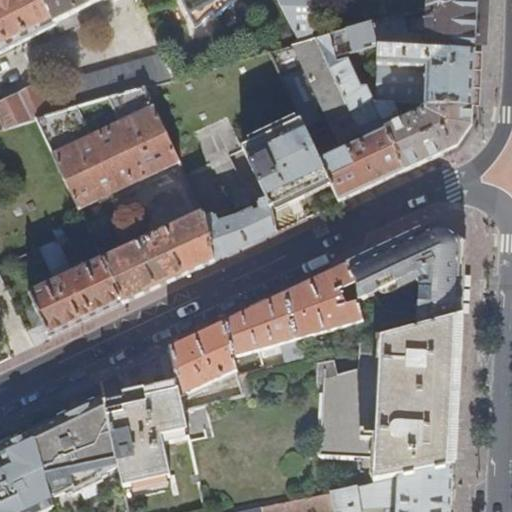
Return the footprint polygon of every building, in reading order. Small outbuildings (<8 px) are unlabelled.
[(0,0),(0,55),(58,26),(45,0),(0,0)] [(118,0),(45,0),(58,26),(62,33),(96,15),(93,7),(105,0),(118,0)] [(183,0),(198,28),(201,26),(209,17),(215,13),(218,17),(222,15),(228,6),(235,0),(183,0)] [(280,0),(303,45),(315,41),(316,0),(280,0)] [(478,16),(478,0),(465,0),(430,11),(429,20),(424,12),(376,26),(381,48),(381,50),(448,53),(477,54),(477,44),(477,26),(478,16)] [(428,0),(428,11),(430,11),(465,0),(428,0)] [(488,0),(478,0),(478,16),(483,17),(488,17),(488,0)] [(381,48),(376,26),(375,25),(319,40),(352,115),(375,104),(394,104),(428,106),(474,108),(475,80),(477,54),(448,53),(381,50),(379,66),(381,66),(378,89),(362,88),(350,61),(340,64),(338,59),(381,48)] [(483,26),(477,26),(477,44),(486,45),(487,26),(483,26)] [(352,115),(319,40),(315,41),(303,45),(272,53),(303,120),(311,139),(328,131),(316,105),(322,102),(342,145),(363,134),(360,129),(381,118),(375,104),(352,115)] [(178,80),(165,55),(84,78),(97,103),(147,89),(157,86),(178,80)] [(97,103),(84,78),(56,85),(54,82),(40,88),(39,87),(0,105),(0,115),(7,129),(39,120),(97,103)] [(161,95),(157,86),(147,89),(152,99),(161,95)] [(147,89),(97,103),(39,120),(51,145),(92,234),(117,223),(107,199),(182,163),(152,99),(147,89)] [(394,104),(375,104),(381,118),(387,132),(408,173),(436,160),(459,148),(473,129),(474,108),(428,106),(425,111),(403,123),(394,104)] [(311,139),(303,120),(245,148),(269,201),(271,201),(272,210),(332,182),(323,163),(311,139)] [(332,182),(342,204),(375,188),(408,173),(387,132),(323,163),(332,182)] [(271,201),(269,201),(263,203),(265,213),(257,216),(254,213),(243,218),(244,219),(220,226),(216,217),(208,220),(208,224),(216,263),(249,247),(277,234),(272,210),(271,201)] [(105,260),(126,305),(179,280),(216,263),(208,224),(208,220),(205,213),(105,260)] [(390,248),(349,267),(357,287),(360,304),(377,297),(379,305),(382,309),(387,313),(391,315),(396,316),(404,316),(410,313),(417,307),(420,307),(419,330),(464,317),(466,279),(466,273),(461,273),(461,260),(467,258),(467,246),(448,233),(437,231),(435,226),(390,248)] [(31,332),(38,347),(81,327),(126,305),(105,260),(74,274),(58,241),(42,250),(57,282),(31,295),(45,326),(31,332)] [(254,312),(227,325),(236,360),(284,347),(287,365),(305,360),(302,342),(365,324),(360,304),(349,307),(344,294),(357,287),(349,267),(254,312)] [(419,330),(363,345),(361,371),(327,380),(323,457),(377,460),(376,485),(456,469),(459,405),(464,317),(419,330)] [(196,340),(174,350),(180,382),(184,399),(239,372),(236,360),(227,325),(196,340)] [(106,403),(120,469),(125,489),(173,479),(166,445),(192,439),(187,412),(184,399),(180,382),(126,394),(126,399),(106,403)] [(44,430),(36,434),(53,499),(56,498),(57,499),(76,490),(78,492),(100,483),(98,480),(118,471),(118,470),(120,469),(106,403),(106,402),(44,430)] [(8,463),(0,467),(0,511),(45,511),(56,507),(53,499),(36,434),(2,450),(8,463)] [(453,511),(456,469),(376,485),(363,488),(367,511),(382,510),(382,509),(391,509),(391,511),(453,511)] [(362,511),(359,489),(332,494),(336,511),(362,511)] [(332,494),(263,509),(263,511),(330,511),(336,511),(332,494)]
